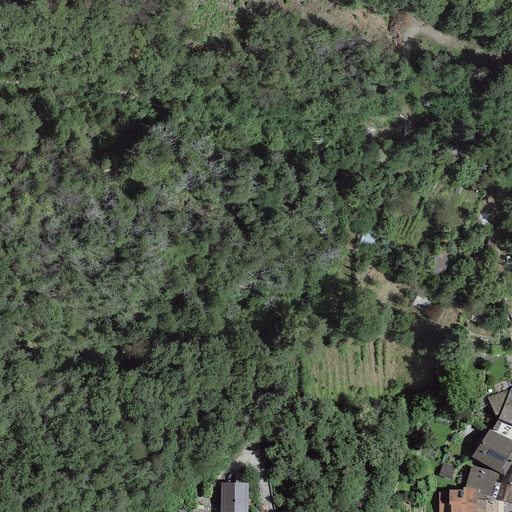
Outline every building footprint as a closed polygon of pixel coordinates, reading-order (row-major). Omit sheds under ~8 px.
[(378,234),(359,228),(356,237),(357,244),(373,249),(378,234)] [(450,252),(436,248),(427,271),(441,277),(450,252)] [(511,388),(510,389),(498,421),(511,426),(511,388)] [(498,421),(510,389),(487,398),(498,421)] [(511,426),(498,421),(491,432),(511,442),(511,426)] [(511,442),(491,432),(489,431),(471,459),(496,473),(499,475),(505,478),(511,465),(511,442)] [(496,473),(471,467),(464,489),(478,492),(477,496),(491,499),(499,475),(496,473)] [(247,511),(248,484),(220,483),(219,511),(247,511)] [(511,486),(506,485),(502,502),(511,504),(511,486)] [(478,492),(464,489),(463,492),(449,492),(449,494),(449,507),(450,507),(450,511),(475,511),(476,501),(477,496),(478,492)] [(449,507),(449,494),(438,493),(438,511),(450,511),(450,507),(449,507)] [(497,511),(498,503),(476,501),(475,511),(497,511)]
